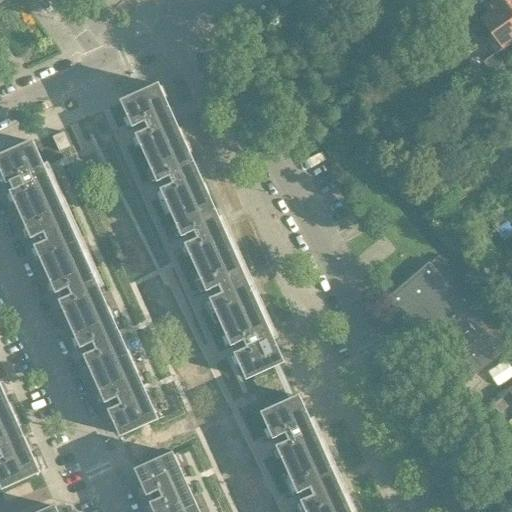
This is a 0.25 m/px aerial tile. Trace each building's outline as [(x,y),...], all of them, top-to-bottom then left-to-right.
[(429,0),(428,0),(408,15),(416,26),(437,10),(429,0)] [(492,72),(507,62),(511,57),(511,56),(505,47),(511,42),(511,0),(498,0),(489,7),(492,12),(483,19),(493,32),(485,38),(495,52),(484,60),(492,72)] [(460,5),(441,18),(450,31),(470,17),(460,5)] [(511,74),(511,68),(507,62),(492,72),(500,83),(511,74)] [(125,102),(150,157),(185,142),(160,86),(125,102)] [(54,137),(53,137),(60,151),(70,146),(64,132),(61,134),(54,137)] [(209,197),(185,142),(150,157),(175,212),(209,197)] [(0,158),(0,160),(24,214),(59,198),(44,166),(34,143),(0,158)] [(209,197),(175,212),(199,266),(234,251),(209,197)] [(59,198),(24,214),(48,269),(83,253),(59,198)] [(511,228),(502,214),(491,221),(503,241),(511,235),(511,228)] [(394,233),(351,257),(353,261),(357,267),(399,244),(394,233)] [(258,305),(234,251),(199,266),(224,321),(258,305)] [(83,253),(48,269),(73,323),(108,308),(83,253)] [(505,350),(430,262),(387,298),(405,320),(415,311),(422,320),(413,328),(463,386),(505,350)] [(284,362),(258,305),(224,321),(249,378),(284,362)] [(108,308),(73,323),(97,378),(132,362),(108,308)] [(132,362),(97,378),(116,420),(123,435),(158,419),(132,362)] [(511,372),(503,362),(486,376),(498,391),(511,378),(511,372)] [(0,421),(14,415),(0,383),(0,421)] [(265,413),(290,468),(325,453),(300,397),(265,413)] [(14,415),(0,421),(0,476),(5,488),(40,472),(14,415)] [(481,431),(489,439),(490,441),(508,425),(500,415),(481,431)] [(325,453),(290,468),(309,511),(339,511),(350,507),(325,453)] [(174,454),(139,470),(157,511),(194,511),(199,510),(174,454)]
